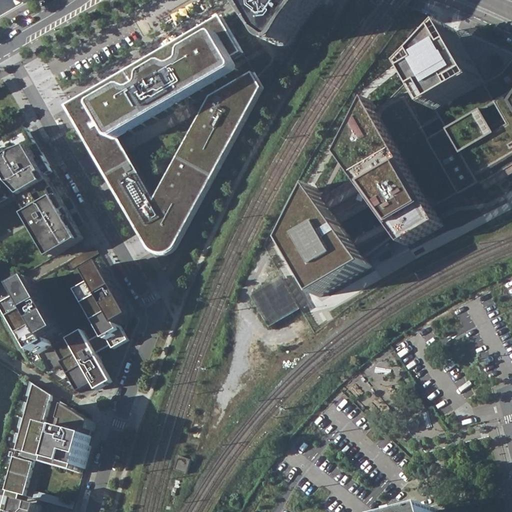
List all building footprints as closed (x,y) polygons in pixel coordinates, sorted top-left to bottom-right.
[(291,47),(294,45),(300,37),(309,23),(326,0),(255,0),(254,3),(254,9),(264,22),(275,38),(280,45),(284,47),(286,48),(288,48),(291,47)] [(265,89),(256,73),(203,104),(157,198),(123,139),(125,139),(237,74),(240,71),(241,68),(237,62),(235,59),(244,54),(223,17),(69,106),(90,143),(141,231),(150,248),(156,253),(162,255),(169,255),(175,252),(179,246),(265,89)] [(310,181),(284,237),(321,301),(372,267),(367,260),(401,241),(406,247),(446,222),(441,211),(511,170),(511,63),(505,72),(487,83),(446,18),(373,103),(367,93),(338,151),(340,154),(319,192),(310,181)] [(0,203),(10,198),(13,197),(19,193),(23,200),(25,204),(54,187),(51,183),(47,177),(55,172),(51,165),(31,130),(30,129),(0,146),(0,203)] [(54,187),(25,204),(31,214),(26,217),(51,259),(56,257),(80,242),(84,240),(81,234),(77,227),(54,187)] [(96,246),(62,265),(67,272),(100,254),(98,250),(96,246)] [(28,301),(13,309),(39,354),(53,345),(64,363),(80,392),(95,384),(99,391),(114,382),(110,375),(98,354),(113,346),(115,349),(130,340),(125,332),(121,326),(136,317),(106,264),(91,273),(97,284),(82,292),(105,333),(91,341),(85,331),(70,339),(69,337),(44,292),(37,280),(34,281),(21,288),(22,291),(28,301)] [(284,279),(255,296),(271,325),(300,308),(284,279)] [(19,444),(6,490),(19,494),(26,496),(54,396),(31,382),(28,396),(32,397),(30,403),(26,402),(23,411),(28,413),(26,419),(22,418),(19,427),(23,428),(22,434),(17,433),(15,442),(19,444)] [(45,458),(85,469),(92,446),(94,437),(90,436),(91,430),(96,431),(98,424),(71,406),(64,429),(54,426),(45,458)] [(189,475),(193,460),(181,456),(176,470),(189,475)] [(6,490),(5,496),(18,500),(19,494),(6,490)] [(18,500),(5,496),(0,511),(43,511),(45,507),(18,500)]
